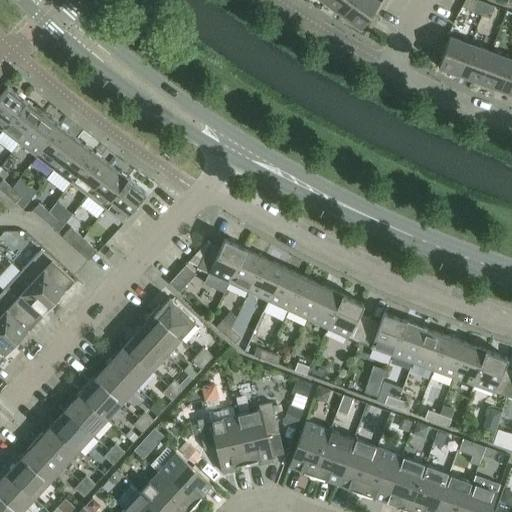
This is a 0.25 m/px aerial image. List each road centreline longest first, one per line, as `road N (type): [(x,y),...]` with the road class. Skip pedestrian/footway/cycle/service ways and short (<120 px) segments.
road 1 (residential): [(511,327),(349,264),(200,193)]
road 2 (tertiary): [(19,0),(134,98),(227,154)]
road 3 (tertiary): [(227,154),(375,228),(447,251)]
road 4 (tertiary): [(447,251),(238,138)]
road 5 (tertiary): [(238,138),(57,0)]
road 6 (residential): [(511,119),(391,63),(424,0)]
road 7 (residential): [(0,409),(109,293)]
road 8 (residential): [(109,293),(30,222),(0,222)]
road 9 (residential): [(109,293),(200,193)]
